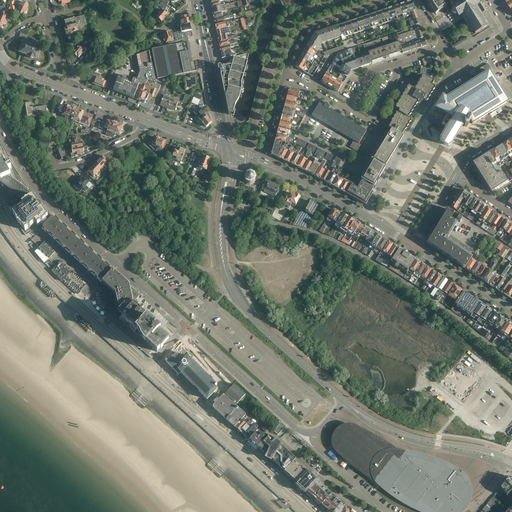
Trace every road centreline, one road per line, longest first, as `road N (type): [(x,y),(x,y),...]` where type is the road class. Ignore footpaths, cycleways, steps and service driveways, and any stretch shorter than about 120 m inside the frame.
road 1 (unclassified): [(343,400),(257,323),(230,287),(219,238),(227,149)]
road 2 (residential): [(149,368),(313,511)]
road 3 (residential): [(0,214),(52,280),(149,368)]
road 4 (unclassified): [(509,462),(392,432),(343,400)]
road 5 (residential): [(116,264),(35,190),(0,131)]
road 6 (residential): [(312,433),(290,424),(187,327)]
road 7 (secondary): [(363,214),(227,149)]
road 8 (secondary): [(227,149),(197,4)]
road 9 (residential): [(391,0),(309,29),(284,74)]
